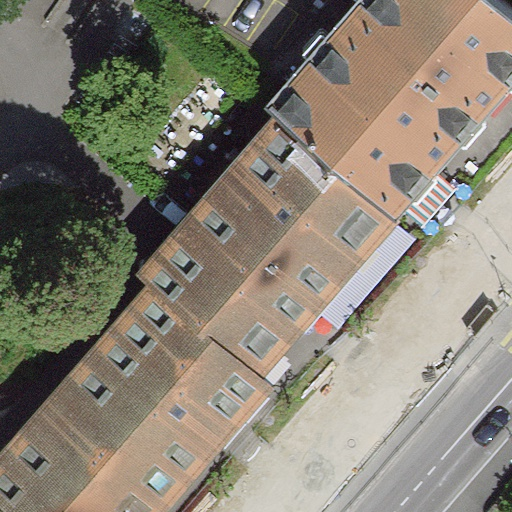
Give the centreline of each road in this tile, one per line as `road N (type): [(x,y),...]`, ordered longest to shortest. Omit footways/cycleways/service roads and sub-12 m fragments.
road 1 (primary): [(511,269),(303,511)]
road 2 (primary): [(403,511),(511,388)]
road 3 (residential): [(0,155),(39,102),(33,70),(4,36)]
